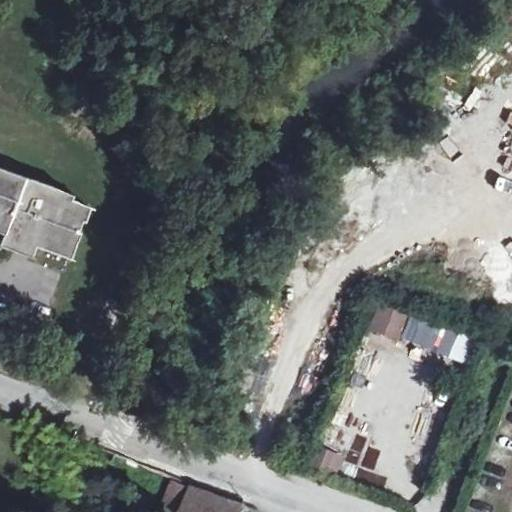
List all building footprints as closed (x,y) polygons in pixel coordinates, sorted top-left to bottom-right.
[(0,228),(12,233),(15,222),(31,229),(46,235),(51,226),(68,232),(84,192),(62,183),(64,175),(0,151),(0,228)] [(28,239),(31,229),(15,222),(12,233),(28,239)] [(51,226),(46,235),(64,243),(68,232),(51,226)] [(367,327),(397,338),(405,313),(375,303),(367,327)] [(409,312),(400,337),(465,362),(475,337),(409,312)] [(184,481),(177,478),(163,511),(165,511),(171,511),(184,481)] [(171,511),(243,511),(247,503),(184,481),(171,511)]
